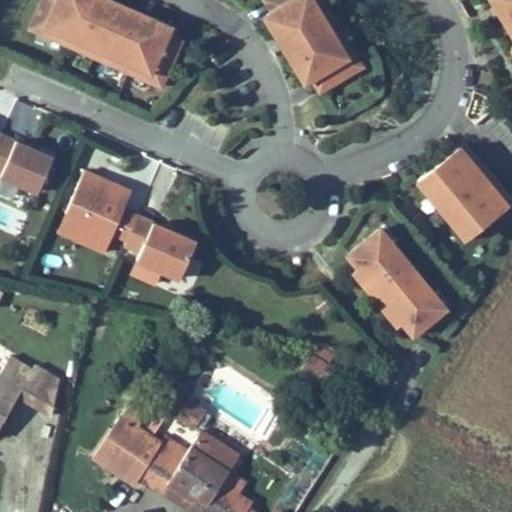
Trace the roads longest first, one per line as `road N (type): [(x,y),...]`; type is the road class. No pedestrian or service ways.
road 1 (residential): [(317,180),(405,148),(443,104),(452,43),(430,0)]
road 2 (residential): [(19,80),(245,181)]
road 3 (residential): [(184,0),(219,16),(263,66),(284,121),(284,156)]
road 4 (residential): [(245,181),(249,217),(282,234),(314,216),(317,180)]
